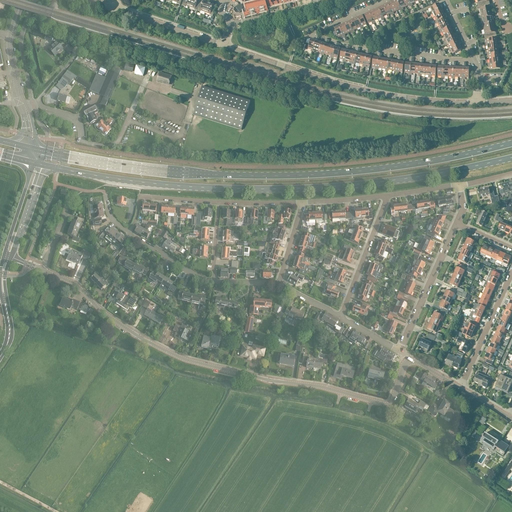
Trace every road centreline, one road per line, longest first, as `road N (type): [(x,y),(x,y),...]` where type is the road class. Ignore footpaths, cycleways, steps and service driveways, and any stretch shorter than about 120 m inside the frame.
road 1 (primary): [(511,143),(420,163),(285,175),(201,174),(38,150)]
road 2 (primary): [(40,164),(240,188),(341,186),(511,159)]
road 3 (unclassified): [(392,404),(185,359),(42,269)]
road 4 (tertiary): [(477,102),(365,91),(223,46)]
road 5 (residential): [(399,350),(456,224)]
road 6 (residential): [(340,316),(388,195)]
road 7 (residential): [(461,387),(511,271)]
road 8 (residential): [(354,46),(475,60)]
